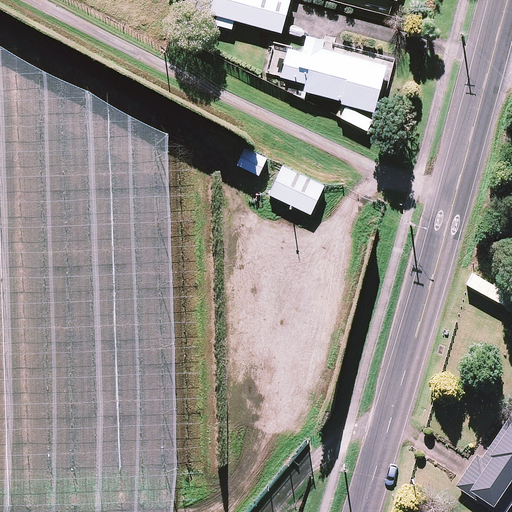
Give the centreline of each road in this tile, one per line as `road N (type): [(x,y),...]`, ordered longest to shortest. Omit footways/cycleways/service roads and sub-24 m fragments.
road 1 (tertiary): [(360,511),(498,0)]
road 2 (track): [(445,190),(388,179),(25,0)]
